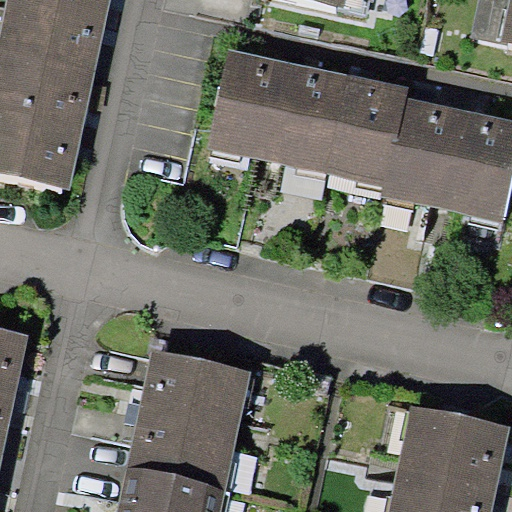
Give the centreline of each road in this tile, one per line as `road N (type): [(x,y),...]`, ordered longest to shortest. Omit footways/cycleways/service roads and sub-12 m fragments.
road 1 (residential): [(85,273),(511,367)]
road 2 (residential): [(85,273),(156,0)]
road 3 (residential): [(32,511),(85,273)]
